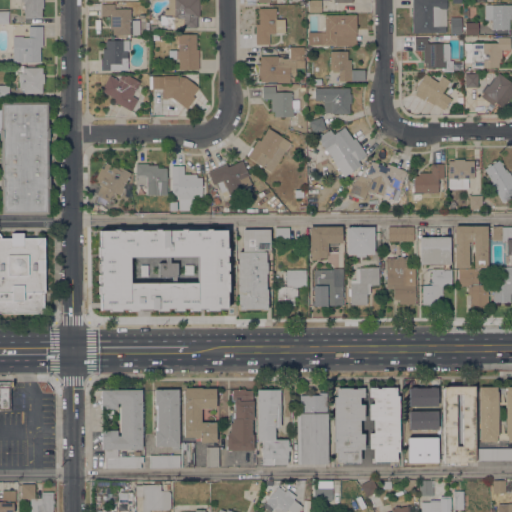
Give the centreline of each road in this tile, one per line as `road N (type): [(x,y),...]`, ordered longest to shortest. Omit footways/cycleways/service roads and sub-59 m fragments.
road 1 (residential): [(72,511),(70,0)]
road 2 (primary): [(433,349),(189,350)]
road 3 (residential): [(220,127),(71,134)]
road 4 (residential): [(220,127),(229,111),(228,0)]
road 5 (residential): [(393,127),(384,0)]
